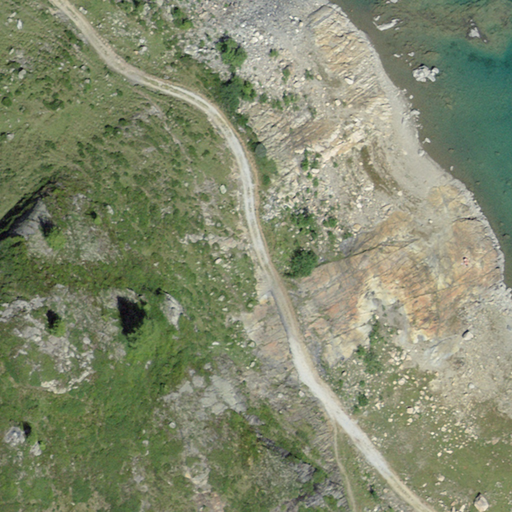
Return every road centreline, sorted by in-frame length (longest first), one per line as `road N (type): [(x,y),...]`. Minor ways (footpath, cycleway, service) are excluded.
road 1 (track): [(52,0),(133,80),(195,105),(236,153),(255,250),(291,313),(299,366),(322,397)]
road 2 (track): [(322,397),(362,453),(424,511)]
